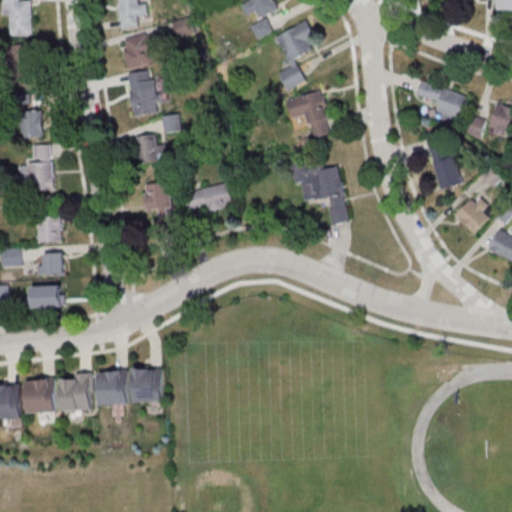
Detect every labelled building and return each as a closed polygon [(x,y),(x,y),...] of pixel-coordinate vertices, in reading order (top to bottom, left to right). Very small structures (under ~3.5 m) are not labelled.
[(12,36),(34,35),(33,0),(3,0),(4,15),(11,15),(12,36)] [(141,3),(140,0),(120,0),(122,28),(141,27),(141,18),(149,18),(149,3),(141,3)] [(274,30),(267,18),(252,26),(259,39),(274,30)] [(278,36),(292,67),(281,72),(289,89),(307,81),(298,60),(316,52),(311,41),(318,38),(310,21),(278,36)] [(133,68),(163,59),(154,31),(124,40),(133,68)] [(10,46),(14,88),(31,86),(30,73),(39,72),(37,44),(10,46)] [(130,74),(137,117),(161,113),(154,70),(130,74)] [(441,101),(437,112),(464,120),(471,96),(422,81),(418,94),(441,101)] [(291,98),(294,118),(311,115),(315,138),(332,135),(324,92),(291,98)] [(32,94),(18,94),(18,138),(46,138),(45,110),(32,110),(32,94)] [(492,130),(511,135),(511,107),(500,104),(492,130)] [(166,133),(183,131),(181,115),(165,116),(166,133)] [(488,120),(475,116),(470,133),(483,137),(488,120)] [(429,138),(444,191),(463,185),(448,133),(429,138)] [(171,161),(169,144),(159,145),(158,135),(139,136),(141,164),(171,161)] [(57,190),(56,161),(53,161),(53,145),(35,145),(35,162),(22,163),(23,179),(28,179),(29,191),(57,190)] [(342,166),(310,171),(308,158),(294,160),(297,183),(305,182),(308,201),(330,198),(334,225),(350,223),(342,166)] [(495,185),(507,175),(497,164),(485,174),(495,185)] [(231,183),(185,194),(189,211),(211,206),(212,211),(237,206),(231,183)] [(172,212),(172,184),(148,184),(148,212),(172,212)] [(54,196),(37,196),(37,213),(54,213),(54,196)] [(459,216),(478,235),(493,219),(486,212),(492,206),(483,198),(478,203),(474,199),(459,216)] [(64,217),(40,217),(41,243),(64,242),(64,217)] [(169,219),(159,221),(161,236),(171,234),(169,219)] [(511,235),(501,230),(492,250),(511,259),(511,235)] [(4,249),(4,266),(23,266),(23,249),(4,249)] [(42,276),(67,276),(67,254),(47,254),(47,265),(42,265),(42,276)] [(0,284),(0,302),(13,302),(13,284),(0,284)] [(67,285),(33,285),(33,308),(67,308),(67,285)] [(166,369),(138,369),(138,402),(166,402),(166,369)] [(102,405),(132,405),(132,372),(102,372),(102,405)] [(96,375),(66,375),(66,411),(96,411),(96,375)] [(60,413),(60,381),(31,381),(31,413),(60,413)] [(25,385),(0,384),(0,418),(25,419),(25,385)]
